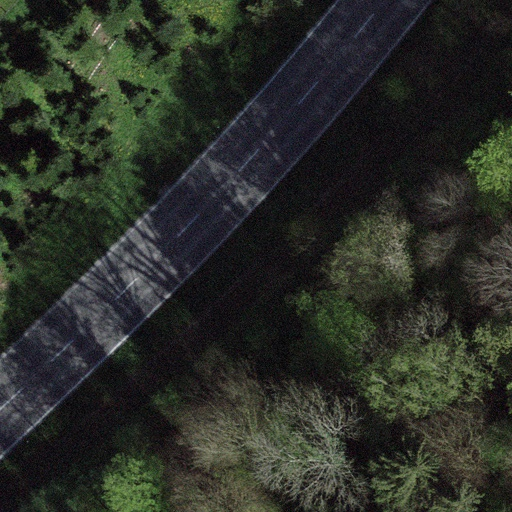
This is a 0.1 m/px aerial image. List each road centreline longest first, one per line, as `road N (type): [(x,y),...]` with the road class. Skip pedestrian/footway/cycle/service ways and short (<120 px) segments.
road 1 (track): [(506,0),(190,337),(0,511)]
road 2 (primary): [(378,0),(249,169),(0,412)]
